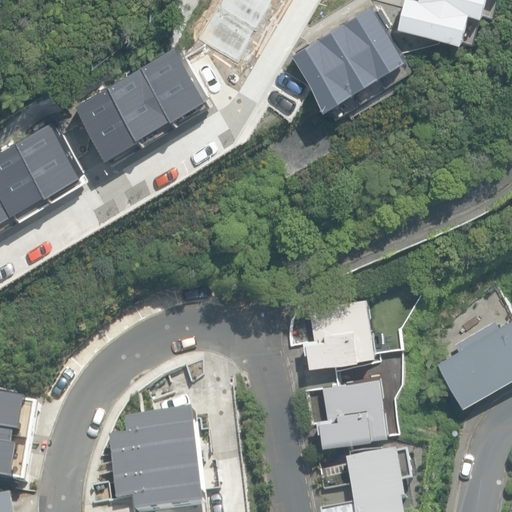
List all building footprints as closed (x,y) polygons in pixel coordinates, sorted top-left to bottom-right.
[(417,133),(403,108),(409,104),(387,65),(336,93),(361,138),(363,137),(373,156),(376,154),(380,160),(417,139),(414,134),(417,133)] [(347,181),(333,156),(339,152),(316,113),(266,141),(291,185),(292,185),(303,203),(306,202),(309,208),(346,187),(344,182),(347,181)] [(368,296),(311,306),(316,337),(309,338),(313,364),(379,353),(368,296)] [(511,313),(439,355),(466,402),(511,375),(511,313)] [(382,374),(324,384),(330,415),(323,416),(327,443),(392,431),(382,374)] [(31,397),(0,392),(0,472),(18,476),(31,397)] [(111,436),(119,496),(137,494),(139,511),(140,511),(208,503),(196,410),(130,419),(132,433),(111,436)] [(409,449),(347,459),(354,503),(323,508),(323,511),(406,511),(402,481),(414,479),(409,449)] [(0,511),(20,511),(18,497),(0,499),(0,511)]
